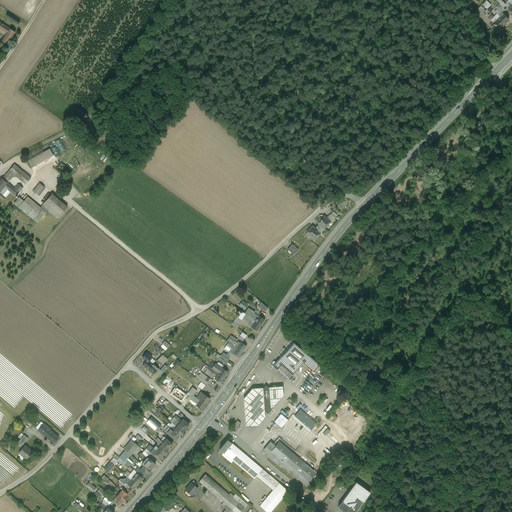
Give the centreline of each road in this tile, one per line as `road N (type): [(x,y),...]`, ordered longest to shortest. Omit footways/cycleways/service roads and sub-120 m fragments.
road 1 (unclassified): [(131,366),(162,332),(215,304),(332,201),(349,197),(364,207)]
road 2 (secondary): [(364,207),(210,421)]
road 3 (secondary): [(496,71),(364,207)]
road 4 (unclassified): [(0,499),(37,477),(131,366)]
road 5 (unclassified): [(321,511),(210,421)]
